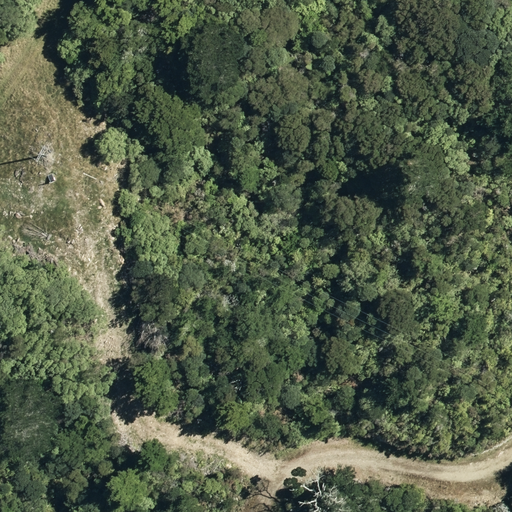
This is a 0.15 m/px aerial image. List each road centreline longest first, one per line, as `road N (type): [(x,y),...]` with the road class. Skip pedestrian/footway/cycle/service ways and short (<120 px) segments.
road 1 (track): [(254,511),(304,465),(331,452),(392,448),(481,471),(511,454)]
road 2 (track): [(0,109),(65,0)]
